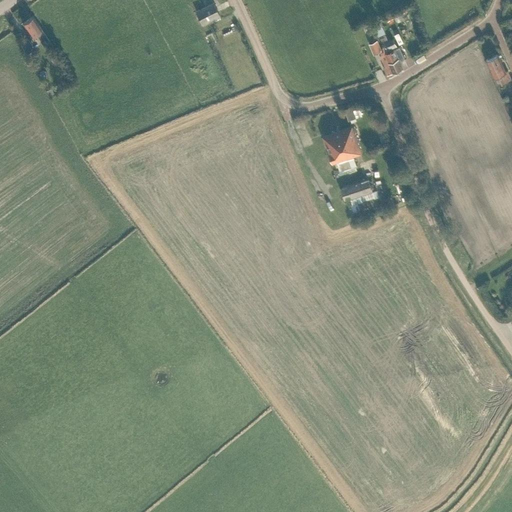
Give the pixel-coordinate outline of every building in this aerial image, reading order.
[(214,2),(197,10),(203,24),(220,16),(214,2)] [(33,16),(23,22),(31,35),(37,32),(44,43),(48,40),(33,16)] [(28,37),(19,43),(25,54),(34,48),(28,37)] [(388,40),(384,42),(385,45),(387,49),(397,45),(393,37),(388,40)] [(377,39),(369,43),(374,54),(382,50),(377,39)] [(388,51),(387,49),(385,45),(382,46),(384,50),(380,52),(381,54),(380,55),(383,61),(386,59),(387,60),(389,59),(390,62),(398,58),(394,49),(388,51)] [(498,54),(487,59),(494,76),(494,77),(497,84),(511,79),(507,70),(505,71),(498,54)] [(386,59),(383,61),(385,66),(384,67),(387,74),(402,68),(398,58),(390,62),(389,59),(387,60),(386,59)] [(352,106),(345,108),(349,119),(351,119),(352,121),(356,120),(355,117),(356,117),(352,106)] [(357,139),(353,126),(344,129),(348,143),(357,139)] [(336,172),(358,165),(355,155),(362,153),(357,139),(348,143),(344,129),(323,136),(336,172)] [(368,179),(342,188),(345,198),(372,190),(368,179)] [(361,195),(349,199),(351,205),(363,200),(374,197),(372,191),(361,195)] [(511,263),(503,270),(511,284),(511,263)]
